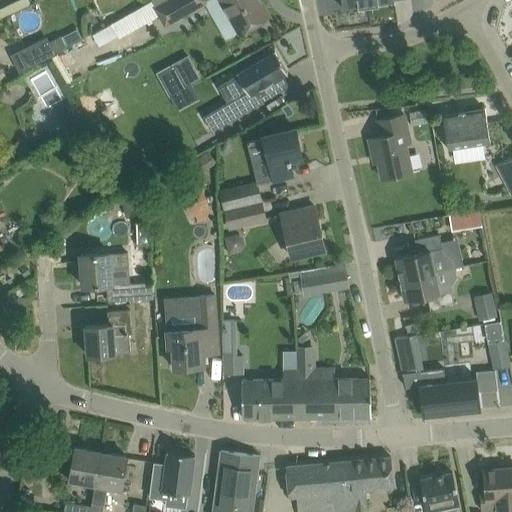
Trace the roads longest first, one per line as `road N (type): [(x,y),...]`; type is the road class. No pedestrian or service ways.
road 1 (residential): [(398,437),(318,52)]
road 2 (tertiary): [(37,381),(152,418),(276,436),(398,437)]
road 3 (residential): [(318,52),(395,43),(463,9)]
road 4 (unclassified): [(3,511),(37,381)]
